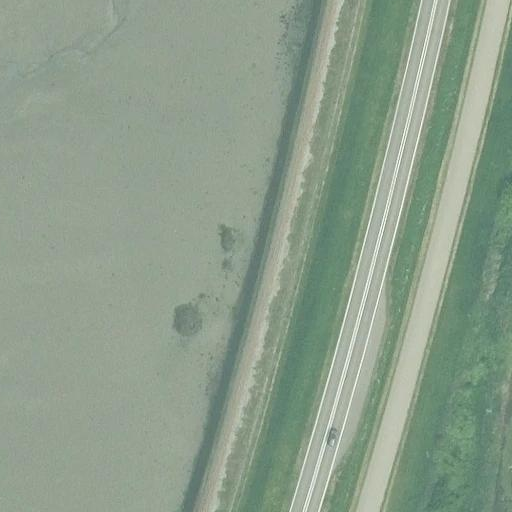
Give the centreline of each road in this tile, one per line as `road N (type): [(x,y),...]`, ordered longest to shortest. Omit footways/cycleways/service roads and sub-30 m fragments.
road 1 (trunk): [(304,511),(436,0)]
road 2 (unclassified): [(371,511),(442,258),(499,0)]
